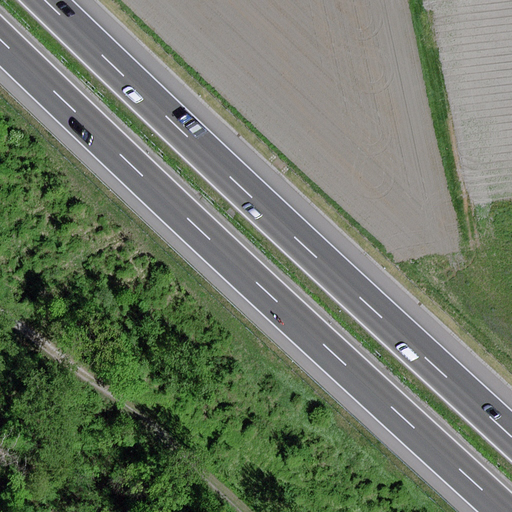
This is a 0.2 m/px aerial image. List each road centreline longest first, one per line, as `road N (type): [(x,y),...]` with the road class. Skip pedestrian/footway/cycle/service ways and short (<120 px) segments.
road 1 (motorway): [(0,37),(502,511)]
road 2 (motorway): [(511,433),(47,0)]
